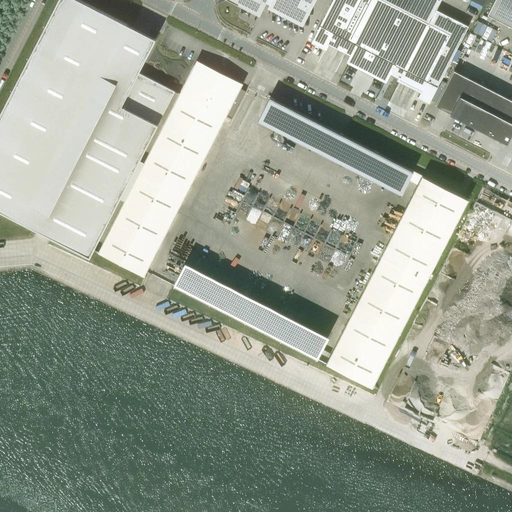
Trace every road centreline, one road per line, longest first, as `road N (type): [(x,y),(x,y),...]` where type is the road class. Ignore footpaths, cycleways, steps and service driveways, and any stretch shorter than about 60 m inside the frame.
road 1 (unclassified): [(511,470),(36,248),(0,251)]
road 2 (unclassified): [(511,183),(195,21)]
